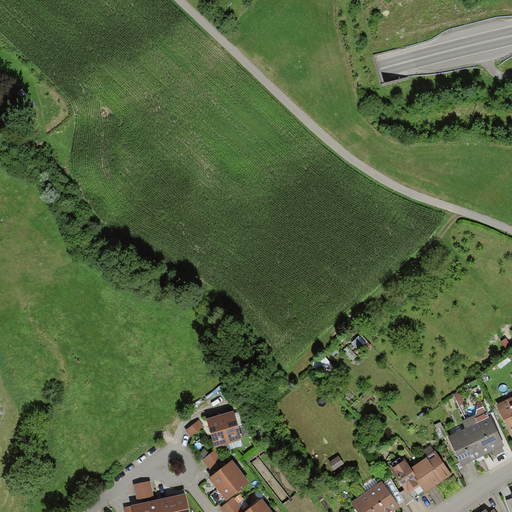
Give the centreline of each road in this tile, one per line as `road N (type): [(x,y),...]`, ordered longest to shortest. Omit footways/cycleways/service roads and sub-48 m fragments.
road 1 (trunk): [(0,199),(393,66),(511,37)]
road 2 (residential): [(511,232),(421,198),(348,158),(183,0)]
